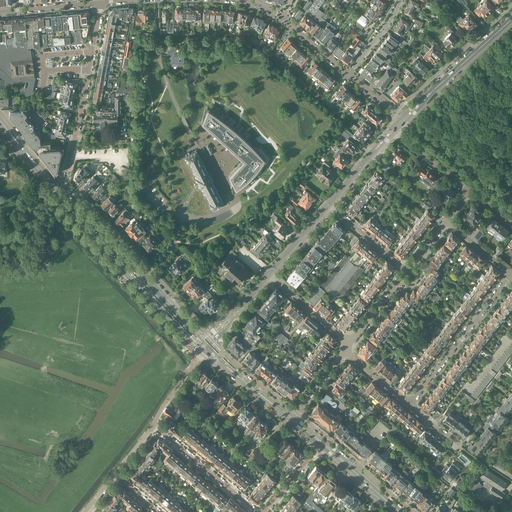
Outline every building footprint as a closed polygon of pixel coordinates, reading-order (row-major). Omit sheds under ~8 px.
[(304,13),(313,1),(312,1),(310,0),(307,0),(307,1),(308,2),(302,10),(300,9),(298,8),(297,10),(298,11),(294,16),(299,20),(304,13)] [(318,8),(324,0),(313,0),(312,1),(313,1),(304,13),(305,14),(299,21),(301,23),(302,23),(302,24),(304,26),(304,25),(305,26),(318,8)] [(371,0),(371,1),(371,2),(374,3),(383,8),(384,8),(385,6),(386,3),(379,0),(371,0)] [(413,0),(410,0),(408,6),(415,10),(416,9),(418,11),(419,10),(420,9),(420,8),(417,6),(419,3),(418,3),(415,1),(413,0)] [(482,0),(480,2),(481,4),(488,12),(489,11),(490,12),(491,10),(491,9),(494,7),(487,0),(482,0)] [(371,6),(370,8),(372,9),(380,13),(381,11),(382,11),(383,10),(383,9),(383,8),(374,3),(372,6),(371,6)] [(488,12),(481,4),(474,10),(479,16),(481,14),(483,16),(486,14),(487,14),(488,13),(488,12)] [(408,6),(404,12),(412,16),(411,17),(409,17),(409,19),(422,27),(423,23),(413,18),(415,14),(414,13),(415,10),(408,6)] [(127,7),(117,8),(118,16),(121,16),(121,19),(127,21),(127,18),(127,15),(129,7),(127,7)] [(369,7),(364,14),(373,20),(375,17),(377,18),(379,16),(380,16),(380,14),(380,13),(372,9),(370,8),(369,7)] [(108,16),(108,17),(116,19),(121,19),(121,16),(118,16),(117,8),(114,8),(111,12),(108,16)] [(324,13),(318,8),(305,26),(305,27),(309,31),(323,14),(324,13)] [(167,29),(161,29),(161,34),(173,34),(173,29),(174,29),(173,22),(173,17),(169,17),(169,12),(170,12),(170,9),(169,9),(169,11),(163,11),(163,22),(167,22),(168,24),(167,24),(167,29)] [(145,20),(145,11),(141,11),(141,13),(138,13),(138,15),(136,15),(136,24),(141,24),(141,20),(145,20)] [(88,12),(79,13),(82,43),(86,43),(89,26),(89,23),(90,23),(89,17),(90,17),(89,13),(88,12)] [(236,14),(234,20),(236,21),(235,22),(239,23),(239,25),(241,25),(244,13),(238,12),(238,14),(236,14)] [(71,13),(67,14),(69,33),(70,44),(76,44),(75,37),(75,29),(73,13),(71,13)] [(76,13),(73,13),(75,29),(75,37),(76,44),(82,43),(79,13),(76,13)] [(244,13),(241,25),(243,26),(244,25),(247,26),(248,24),(249,25),(252,17),(250,17),(250,15),(244,13)] [(460,16),(456,19),(459,23),(459,22),(467,31),(473,26),(474,26),(476,24),(476,23),(473,19),(474,18),(470,13),(468,14),(463,19),(460,16)] [(64,14),(62,14),(64,34),(65,44),(69,44),(70,44),(69,33),(67,14),(64,14)] [(317,21),(309,31),(310,31),(314,34),(325,20),(327,17),(328,16),(327,14),(325,16),(323,14),(317,21)] [(42,15),(37,16),(37,17),(38,32),(39,32),(40,47),(48,46),(47,33),(42,34),(42,31),(45,31),(45,27),(44,16),(42,16),(42,15)] [(50,15),(45,16),(46,27),(46,30),(47,33),(48,46),(53,46),(53,37),(50,15)] [(53,15),(50,15),(53,37),(57,37),(57,41),(58,41),(59,41),(58,37),(58,34),(56,15),(53,15)] [(361,15),(356,21),(357,22),(363,27),(368,21),(370,23),(372,21),(369,19),(369,20),(361,15)] [(25,18),(28,48),(30,48),(34,48),(32,30),(31,17),(31,16),(29,16),(29,17),(27,18),(27,16),(25,16),(25,18)] [(256,29),(260,19),(254,16),(250,27),(256,29)] [(19,18),(18,18),(19,29),(19,32),(21,48),(25,49),(28,48),(25,18),(22,18),(22,17),(19,18)] [(37,17),(31,17),(32,30),(34,48),(40,47),(39,32),(38,32),(37,17)] [(11,19),(12,30),(11,32),(13,47),(21,48),(19,32),(19,29),(18,18),(17,18),(13,18),(12,18),(11,19)] [(397,24),(405,29),(408,31),(413,23),(407,19),(406,21),(401,18),(397,24)] [(4,20),(3,20),(5,46),(13,47),(11,32),(12,30),(11,19),(6,20),(5,19),(4,19),(4,20)] [(266,21),(260,19),(256,29),(259,31),(258,33),(260,34),(261,32),(266,21)] [(325,20),(314,34),(318,37),(323,30),(325,28),(329,23),(325,20)] [(318,37),(317,37),(318,39),(319,40),(320,40),(321,41),(331,30),(333,27),(332,26),(333,26),(331,24),(330,24),(329,23),(325,28),(323,30),(318,37)] [(268,38),(274,27),(269,24),(264,33),(262,35),(263,36),(264,37),(265,37),(265,36),(268,38),(268,37),(268,38)] [(405,29),(397,24),(393,30),(401,35),(400,35),(403,37),(405,33),(403,32),(405,29)] [(280,30),(274,27),(268,38),(273,41),(274,39),(280,30)] [(331,36),(325,44),(325,45),(327,46),(328,46),(329,47),(331,44),(332,44),(334,42),(333,42),(335,39),(340,34),(340,33),(342,31),(340,29),(336,35),(334,33),(331,36)] [(454,42),(457,40),(455,37),(456,35),(450,29),(448,32),(449,33),(444,38),(445,39),(443,40),(449,46),(450,45),(451,45),(452,45),(453,45),(454,44),(454,43),(455,42),(454,42)] [(331,30),(321,41),(323,42),(323,43),(324,44),(325,44),(331,36),(329,35),(330,34),(332,31),(331,30)] [(331,44),(329,47),(330,48),(330,49),(332,50),(333,50),(339,43),(337,41),(338,40),(337,40),(340,37),(342,35),(340,34),(335,39),(333,42),(334,42),(332,44),(331,44)] [(389,34),(386,38),(394,44),(394,45),(395,45),(397,43),(402,47),(404,44),(399,40),(398,41),(389,34)] [(346,50),(340,57),(341,59),(343,61),(344,60),(346,62),(349,62),(364,43),(361,40),(356,36),(356,37),(346,50)] [(400,37),(399,40),(404,44),(406,45),(407,43),(411,46),(414,42),(415,43),(417,40),(415,39),(416,39),(411,36),(407,42),(400,37)] [(104,37),(104,42),(117,44),(122,45),(125,46),(125,43),(122,42),(117,41),(115,41),(115,42),(112,41),(112,39),(104,37)] [(282,51),(284,52),(292,43),(291,42),(291,41),(288,38),(281,47),(284,49),(282,51)] [(386,38),(383,43),(386,44),(389,46),(388,47),(390,49),(391,48),(393,51),(395,49),(392,47),(394,45),(394,44),(386,38)] [(124,55),(123,62),(122,70),(127,71),(128,67),(130,57),(131,57),(134,45),(131,44),(131,42),(127,41),(124,55)] [(284,52),(289,56),(297,47),(292,43),(284,52)] [(383,43),(380,46),(389,53),(391,55),(394,51),(393,51),(391,48),(390,49),(388,47),(389,46),(386,44),(383,43)] [(424,43),(423,44),(438,59),(439,58),(440,58),(441,57),(441,56),(442,55),(438,50),(439,49),(434,44),(430,48),(428,47),(424,43)] [(346,50),(339,44),(333,52),(340,58),(340,57),(346,50)] [(425,46),(422,49),(426,53),(425,54),(428,57),(426,59),(428,60),(429,59),(434,63),(436,63),(437,61),(437,60),(438,59),(423,44),(423,45),(425,46)] [(0,68),(10,80),(13,84),(16,87),(16,88),(16,95),(16,96),(27,96),(30,95),(32,96),(33,89),(34,90),(35,82),(35,77),(34,77),(30,48),(28,48),(25,49),(21,48),(13,47),(5,46),(0,45),(0,68)] [(184,55),(176,54),(176,47),(168,46),(167,50),(167,58),(171,58),(170,63),(184,64),(184,55)] [(380,46),(376,52),(385,59),(385,58),(389,53),(380,46)] [(289,56),(294,61),(302,52),(297,47),(289,56)] [(302,52),(294,61),(302,68),(310,58),(305,54),(302,52)] [(376,52),(372,57),(380,63),(381,64),(383,61),(384,62),(385,62),(388,64),(389,63),(387,61),(384,59),(385,59),(376,52)] [(372,57),(368,62),(376,68),(380,63),(372,57)] [(427,68),(420,61),(417,58),(415,61),(417,63),(415,66),(423,73),(427,68)] [(311,75),(319,66),(314,62),(309,68),(307,66),(303,71),(305,73),(307,70),(310,72),(309,74),(311,75)] [(368,62),(364,67),(373,73),(376,68),(368,62)] [(388,64),(385,68),(393,74),(398,69),(395,67),(394,68),(388,64)] [(311,75),(316,79),(324,70),(319,66),(311,75)] [(364,67),(360,73),(370,80),(372,82),(377,76),(373,73),(364,67)] [(0,68),(0,85),(3,85),(10,80),(0,68)] [(383,75),(375,85),(382,89),(393,74),(385,68),(383,70),(382,72),(381,73),(383,75)] [(411,72),(408,70),(407,69),(404,72),(408,75),(403,80),(407,84),(409,82),(411,85),(415,81),(416,81),(417,79),(417,78),(414,75),(415,74),(414,73),(413,74),(411,72)] [(316,79),(321,84),(329,74),(324,70),(316,79)] [(332,77),(329,74),(321,84),(329,90),(337,81),(332,76),(332,77)] [(10,80),(3,85),(13,85),(16,88),(16,87),(13,84),(10,80)] [(96,107),(96,114),(120,114),(121,114),(122,102),(124,102),(124,106),(134,106),(134,102),(135,102),(135,100),(134,97),(134,85),(135,85),(135,82),(134,80),(129,80),(129,81),(129,82),(124,82),(121,81),(121,84),(121,87),(119,87),(119,90),(119,92),(115,92),(115,108),(111,107),(111,108),(96,107)] [(340,99),(347,90),(348,89),(343,85),(335,95),(340,99)] [(399,86),(399,85),(390,94),(397,101),(401,97),(403,98),(407,94),(399,86)] [(68,88),(61,87),(61,89),(65,90),(64,93),(74,95),(75,90),(73,89),(73,88),(70,88),(70,89),(68,88)] [(340,99),(344,103),(352,93),(347,90),(340,99)] [(344,103),(349,107),(357,98),(352,93),(344,103)] [(10,96),(7,97),(1,97),(0,96),(0,104),(1,104),(1,106),(10,105),(10,106),(11,106),(11,104),(15,104),(15,103),(16,103),(17,103),(17,98),(10,99),(10,96)] [(357,98),(349,107),(354,111),(362,101),(357,97),(357,98)] [(72,107),(73,101),(70,101),(70,100),(68,100),(67,101),(65,100),(59,98),(59,100),(63,101),(62,105),(72,107)] [(363,109),(361,111),(367,116),(369,117),(374,111),(371,108),(371,109),(367,106),(364,110),(363,109)] [(224,121),(217,115),(207,108),(202,123),(243,160),(229,176),(234,190),(240,186),(246,182),(250,178),(255,172),(259,167),(263,162),(264,159),(259,153),(254,148),(248,142),(244,138),(234,129),(229,125),(224,121)] [(433,108),(431,110),(428,114),(433,118),(438,111),(433,108)] [(9,112),(9,115),(9,116),(11,119),(12,121),(13,120),(19,127),(20,126),(24,131),(22,132),(25,136),(23,137),(30,145),(32,144),(33,145),(34,146),(40,143),(41,142),(40,140),(39,131),(37,133),(32,128),(34,127),(32,124),(31,125),(31,124),(31,123),(31,122),(30,121),(29,121),(29,122),(28,120),(25,117),(28,114),(29,114),(29,109),(20,109),(17,109),(15,109),(10,109),(9,109),(9,112)] [(56,114),(56,116),(62,117),(61,118),(64,118),(64,117),(66,118),(69,119),(70,113),(58,110),(57,114),(56,114)] [(368,119),(366,120),(369,122),(369,123),(370,124),(373,121),(376,123),(378,121),(379,122),(382,118),(377,114),(374,111),(369,117),(368,119)] [(91,118),(90,124),(92,124),(92,123),(100,122),(101,127),(105,127),(105,121),(108,121),(108,124),(120,123),(120,114),(96,114),(94,114),(94,116),(93,116),(93,118),(91,118)] [(56,116),(55,118),(59,119),(58,123),(68,125),(69,119),(66,118),(64,117),(64,118),(61,118),(62,117),(56,116)] [(361,125),(359,128),(367,135),(368,135),(369,133),(369,132),(371,130),(369,128),(370,126),(368,124),(369,123),(369,122),(366,120),(365,119),(360,124),(361,125)] [(56,128),(55,132),(56,133),(56,135),(58,135),(58,136),(62,137),(62,136),(65,137),(67,131),(64,130),(62,129),(61,130),(59,130),(59,129),(56,128)] [(353,135),(355,137),(359,140),(360,138),(363,141),(365,138),(367,136),(367,135),(359,128),(353,135)] [(350,135),(349,135),(348,134),(344,131),(344,130),(341,134),(347,139),(350,135)] [(40,143),(34,146),(35,148),(34,149),(39,155),(45,163),(46,162),(51,169),(53,171),(58,170),(59,167),(61,159),(62,160),(64,151),(62,151),(63,148),(65,140),(55,138),(52,138),(51,141),(47,142),(40,143)] [(340,146),(339,148),(341,150),(342,151),(344,149),(349,153),(351,151),(353,153),(355,150),(356,150),(358,148),(357,147),(358,147),(348,139),(342,147),(340,146)] [(205,158),(214,153),(210,143),(200,148),(205,158)] [(389,156),(384,162),(388,165),(391,161),(390,161),(392,159),(391,158),(393,155),(398,159),(396,162),(399,164),(406,156),(399,151),(400,149),(398,147),(396,149),(395,149),(389,156)] [(208,172),(203,163),(196,150),(186,155),(186,156),(185,156),(188,162),(189,162),(193,169),(197,178),(196,178),(201,187),(202,187),(210,202),(209,203),(212,209),(213,208),(213,209),(214,209),(215,211),(219,208),(218,207),(224,204),(212,181),(213,181),(210,175),(209,172),(208,172)] [(336,158),(333,162),(337,165),(338,164),(341,167),(342,166),(343,166),(344,165),(344,163),(347,160),(346,159),(349,156),(342,151),(341,150),(338,153),(337,152),(334,156),(336,158)] [(383,162),(380,167),(386,172),(390,167),(388,165),(384,162),(383,162)] [(324,164),(315,174),(327,184),(329,182),(334,175),(334,176),(337,173),(332,170),(328,168),(324,164)] [(420,166),(416,172),(419,175),(422,171),(425,174),(421,180),(429,185),(431,182),(436,176),(428,171),(427,172),(423,169),(424,169),(420,166)] [(77,175),(75,177),(76,177),(76,178),(77,180),(79,180),(79,181),(81,179),(82,180),(87,176),(86,174),(88,172),(84,167),(83,169),(82,168),(81,168),(80,168),(78,170),(78,171),(78,172),(79,173),(78,174),(77,174),(76,175),(77,175)] [(375,172),(372,176),(381,183),(383,181),(383,182),(386,179),(384,177),(380,174),(378,173),(376,171),(375,172)] [(87,182),(84,185),(85,186),(85,188),(87,189),(88,189),(89,190),(91,188),(92,188),(96,184),(97,185),(100,183),(98,181),(99,180),(101,178),(96,174),(94,176),(93,176),(90,179),(87,182)] [(372,176),(368,180),(376,187),(378,188),(382,184),(381,183),(372,176)] [(307,185),(301,181),(300,180),(298,183),(299,183),(299,184),(300,185),(299,185),(303,189),(307,185)] [(368,180),(364,185),(373,192),(375,190),(376,191),(378,188),(376,187),(368,180)] [(93,195),(93,196),(96,198),(97,198),(98,197),(99,198),(101,197),(106,192),(105,191),(106,189),(108,187),(104,183),(102,185),(100,187),(99,187),(96,190),(97,191),(93,194),(93,195)] [(442,199),(444,196),(448,199),(454,191),(446,184),(439,192),(440,193),(438,196),(442,199)] [(364,185),(360,189),(369,196),(370,198),(372,195),(372,194),(373,192),(364,185)] [(304,194),(302,196),(310,203),(312,201),(313,201),(314,199),(314,198),(315,198),(305,190),(305,189),(303,192),(304,194)] [(360,189),(356,194),(366,202),(367,200),(368,200),(370,198),(369,196),(360,189)] [(356,194),(353,199),(361,206),(362,207),(365,204),(364,204),(366,202),(356,194)] [(102,203),(103,205),(103,206),(104,208),(106,208),(115,200),(110,195),(102,203)] [(293,196),(290,199),(297,205),(299,203),(306,208),(307,208),(309,206),(309,205),(310,203),(302,196),(301,198),(299,197),(299,198),(297,200),(295,198),(293,196)] [(353,199),(349,203),(358,211),(360,213),(361,211),(360,210),(362,207),(361,206),(353,199)] [(426,202),(425,204),(429,207),(427,209),(431,213),(434,209),(426,202)] [(108,210),(110,212),(110,214),(111,215),(113,215),(121,207),(118,204),(117,205),(115,203),(112,207),(111,206),(109,209),(108,210)] [(287,211),(285,214),(286,214),(286,215),(291,220),(290,221),(292,223),(293,222),(294,222),(297,219),(296,218),(298,216),(296,215),(291,210),(293,207),(289,203),(286,206),(288,208),(286,210),(287,211)] [(346,207),(345,208),(349,212),(348,212),(352,215),(353,215),(354,216),(357,213),(356,213),(358,211),(349,203),(346,207)] [(422,206),(422,207),(426,211),(423,214),(432,221),(432,220),(433,219),(433,218),(433,217),(435,215),(431,213),(427,209),(429,207),(425,204),(422,206)] [(470,210),(465,216),(473,222),(466,231),(466,232),(469,234),(470,234),(475,226),(478,223),(476,221),(479,216),(478,215),(481,212),(480,212),(481,211),(478,208),(477,209),(473,206),(473,207),(472,206),(469,210),(470,210)] [(130,212),(129,212),(126,209),(124,211),(116,219),(116,220),(118,222),(119,222),(122,225),(132,215),(130,212)] [(423,214),(419,219),(427,225),(428,223),(429,223),(430,222),(431,222),(431,221),(432,221),(423,214)] [(370,219),(364,226),(366,227),(365,228),(368,230),(369,230),(376,220),(377,220),(373,217),(372,215),(369,218),(370,219)] [(417,217),(414,222),(416,223),(423,229),(424,228),(425,229),(428,225),(427,225),(419,219),(417,217)] [(130,234),(141,224),(138,221),(136,218),(125,228),(128,230),(128,232),(130,234)] [(281,237),(286,231),(284,229),(286,227),(284,226),(285,225),(277,218),(275,221),(280,226),(275,232),(276,233),(276,235),(278,236),(279,236),(281,237)] [(494,233),(501,225),(494,219),(487,228),(494,233)] [(376,220),(369,230),(370,231),(371,232),(371,233),(372,233),(372,234),(373,234),(379,226),(380,226),(381,225),(376,220)] [(333,224),(331,227),(340,235),(341,234),(343,235),(346,231),(341,227),(341,226),(340,225),(339,225),(335,223),(334,224),(333,224)] [(416,223),(412,228),(420,234),(421,235),(423,231),(422,231),(423,229),(416,223)] [(150,229),(153,227),(151,224),(148,226),(145,229),(141,224),(130,234),(132,236),(133,236),(135,238),(135,239),(138,239),(139,238),(144,233),(145,233),(149,229),(150,230),(150,229)] [(408,228),(406,231),(409,233),(417,240),(417,239),(418,238),(418,237),(418,236),(420,234),(412,228),(409,225),(408,224),(406,226),(408,226),(407,227),(408,228)] [(508,231),(501,225),(494,233),(501,239),(508,231)] [(379,226),(373,234),(373,235),(374,235),(375,235),(375,236),(376,236),(378,237),(384,230),(380,226),(379,226)] [(475,226),(470,234),(474,237),(479,230),(475,226)] [(330,227),(326,232),(336,240),(340,235),(331,227),(330,227)] [(384,230),(378,237),(379,239),(381,241),(381,240),(382,241),(390,232),(386,228),(384,230)] [(153,232),(150,229),(147,232),(150,234),(141,243),(142,244),(142,245),(143,246),(144,246),(145,248),(145,249),(147,250),(148,251),(149,251),(158,242),(153,238),(156,235),(153,232)] [(265,234),(261,239),(269,245),(273,240),(268,236),(269,234),(272,236),(273,236),(265,229),(263,231),(263,233),(265,234)] [(479,230),(474,237),(478,240),(484,233),(479,230)] [(326,232),(323,236),(332,245),(336,240),(326,232)] [(390,232),(382,241),(384,243),(387,246),(389,244),(390,242),(393,243),(394,242),(392,240),(394,238),(393,238),(395,236),(390,232)] [(409,233),(405,238),(412,244),(414,242),(414,241),(415,241),(416,241),(416,240),(417,240),(409,233)] [(447,237),(456,244),(459,239),(452,233),(450,235),(449,235),(449,236),(447,237)] [(323,236),(319,241),(328,249),(332,245),(323,236)] [(355,236),(349,243),(351,245),(355,241),(358,238),(355,236)] [(403,236),(399,241),(401,242),(409,249),(412,246),(411,245),(412,244),(405,238),(403,236)] [(456,244),(447,237),(446,238),(446,239),(445,241),(444,243),(452,249),(456,244)] [(257,244),(264,250),(269,245),(261,239),(257,244)] [(359,239),(352,246),(357,250),(364,243),(361,240),(360,240),(359,239)] [(317,242),(314,245),(324,254),(325,254),(326,252),(325,251),(327,249),(328,250),(328,249),(319,241),(318,240),(317,242)] [(401,242),(397,247),(405,253),(406,252),(407,252),(409,249),(401,242)] [(364,243),(357,250),(366,258),(373,250),(364,243)] [(260,255),(264,250),(257,244),(252,249),(252,248),(249,250),(255,255),(257,253),(260,255)] [(442,245),(439,248),(440,249),(447,255),(451,250),(443,244),(443,245),(442,245)] [(314,245),(310,249),(319,258),(321,259),(323,256),(323,255),(324,254),(314,245)] [(458,255),(463,259),(464,257),(471,249),(470,248),(469,248),(469,247),(468,247),(467,247),(465,245),(462,249),(459,253),(458,255)] [(495,255),(500,248),(498,246),(492,253),(495,255)] [(394,251),(393,252),(401,258),(404,254),(404,255),(405,253),(397,247),(394,251)] [(500,248),(495,255),(498,257),(503,250),(500,248)] [(236,259),(234,258),(237,255),(231,249),(226,255),(226,256),(219,264),(224,268),(223,270),(225,272),(224,273),(232,280),(233,278),(239,283),(243,279),(244,280),(246,277),(245,276),(249,272),(243,267),(244,265),(236,259)] [(310,249),(306,254),(315,262),(319,258),(310,249)] [(438,250),(435,253),(436,254),(443,259),(446,261),(449,257),(447,255),(440,249),(439,250),(438,250)] [(464,257),(463,259),(468,262),(469,261),(475,253),(473,252),(473,251),(472,250),(472,249),(471,249),(464,257)] [(334,267),(319,284),(327,290),(335,296),(334,298),(338,301),(340,299),(341,298),(343,295),(364,270),(360,266),(366,258),(357,250),(350,258),(348,256),(347,257),(346,258),(344,256),(334,267)] [(373,250),(366,258),(371,262),(372,261),(374,259),(377,255),(376,253),(373,250)] [(468,262),(466,264),(471,267),(472,266),(480,256),(479,255),(478,255),(477,255),(475,253),(469,261),(468,262)] [(304,257),(302,259),(303,259),(314,269),(318,264),(315,262),(306,254),(303,257),(304,257)] [(431,257),(431,258),(439,264),(443,259),(436,254),(435,255),(434,255),(433,255),(433,256),(432,256),(431,257)] [(480,256),(472,266),(475,269),(477,267),(478,268),(481,265),(483,262),(484,261),(482,259),(482,258),(481,257),(481,256),(480,256)] [(175,276),(175,277),(185,268),(181,264),(181,263),(183,260),(181,257),(177,260),(168,268),(169,269),(169,270),(170,271),(171,272),(172,273),(172,274),(174,276),(175,276)] [(430,261),(428,263),(431,265),(438,270),(441,266),(439,264),(431,258),(430,259),(430,260),(430,261)] [(303,259),(299,264),(308,271),(310,268),(312,270),(314,269),(303,259)] [(386,261),(383,266),(390,272),(391,271),(392,271),(393,269),(393,268),(394,268),(386,261)] [(299,264),(295,268),(304,276),(308,271),(299,264)] [(429,269),(428,271),(430,272),(436,276),(438,278),(440,276),(439,276),(441,273),(439,272),(438,270),(431,265),(429,268),(429,269)] [(383,266),(379,271),(387,277),(389,274),(390,272),(383,266)] [(492,266),(488,271),(497,277),(497,276),(498,276),(498,275),(498,274),(498,273),(499,272),(492,266)] [(295,268),(291,273),(300,281),(300,280),(304,276),(295,268)] [(377,270),(373,274),(375,276),(383,282),(384,280),(384,281),(387,277),(379,271),(377,270)] [(488,271),(484,275),(492,281),(493,279),(494,279),(495,279),(495,278),(496,278),(497,277),(488,271)] [(428,275),(426,277),(434,283),(438,278),(436,276),(430,272),(427,275),(428,275)] [(289,277),(287,279),(290,281),(290,282),(292,283),(295,286),(299,282),(304,286),(305,284),(300,280),(300,281),(291,273),(288,276),(289,276),(288,277),(289,277)] [(482,274),(479,278),(481,280),(488,286),(489,287),(491,283),(492,281),(484,275),(482,274)] [(193,276),(183,285),(188,290),(197,281),(193,276)] [(375,276),(371,281),(380,287),(381,286),(381,285),(381,284),(381,283),(383,282),(375,276)] [(423,281),(422,282),(430,288),(432,289),(433,287),(435,288),(437,286),(436,285),(434,283),(426,277),(425,279),(424,280),(423,281)] [(364,280),(363,282),(364,282),(375,291),(376,290),(377,289),(378,289),(379,288),(380,287),(371,281),(369,283),(367,282),(366,282),(365,281),(364,280)] [(481,280),(477,285),(484,291),(485,291),(488,288),(487,288),(488,286),(481,280)] [(188,290),(187,292),(189,294),(191,294),(194,297),(197,294),(198,295),(203,290),(204,290),(207,287),(206,286),(203,289),(197,282),(198,281),(197,281),(188,290)] [(364,282),(363,284),(367,287),(364,290),(372,296),(372,297),(375,293),(374,293),(375,291),(364,282)] [(421,285),(419,287),(429,294),(430,292),(428,291),(430,288),(422,282),(421,283),(421,284),(421,285)] [(314,291),(306,299),(314,306),(321,298),(327,290),(319,284),(317,287),(314,291)] [(477,285),(473,290),(482,296),(482,295),(483,295),(483,294),(483,293),(483,292),(484,291),(477,285)] [(418,287),(415,291),(421,296),(423,298),(425,295),(427,296),(429,294),(419,287),(418,288),(418,287)] [(271,294),(280,302),(283,299),(285,297),(282,294),(278,291),(276,289),(274,291),(273,291),(271,293),(271,294)] [(411,290),(409,293),(417,300),(421,296),(415,291),(413,289),(412,291),(411,290)] [(208,307),(211,311),(219,304),(207,290),(205,293),(207,296),(206,296),(208,298),(200,304),(204,310),(208,307)] [(362,292),(360,295),(368,301),(369,299),(370,300),(371,298),(370,298),(372,296),(364,290),(362,292)] [(473,290),(470,294),(477,300),(478,298),(479,298),(480,298),(480,297),(481,297),(482,296),(473,290)] [(403,295),(402,296),(410,302),(413,304),(415,302),(417,300),(409,293),(406,291),(405,294),(404,294),(403,295)] [(467,292),(463,297),(466,299),(473,305),(474,303),(475,304),(478,301),(477,300),(470,294),(467,292)] [(269,297),(267,299),(277,308),(279,306),(278,305),(280,302),(271,294),(270,294),(269,296),(269,297)] [(358,295),(354,300),(363,307),(364,307),(366,305),(365,304),(367,302),(359,296),(358,295)] [(401,299),(399,301),(407,307),(410,302),(402,296),(401,297),(401,298),(401,299)] [(321,298),(314,306),(319,309),(326,301),(321,298)] [(326,301),(319,309),(322,312),(327,317),(331,312),(334,309),(334,308),(335,308),(335,307),(337,305),(339,302),(338,301),(334,298),(329,304),(326,301)] [(263,304),(262,305),(272,313),(274,310),(275,310),(277,308),(267,299),(265,301),(264,301),(263,303),(263,304)] [(456,300),(454,299),(456,306),(460,304),(461,305),(458,309),(467,315),(468,314),(468,313),(468,312),(469,311),(470,310),(462,304),(457,300),(456,300)] [(466,299),(462,304),(470,310),(471,308),(472,309),(474,305),(473,305),(466,299)] [(352,302),(350,305),(359,312),(360,312),(362,310),(362,309),(363,307),(354,300),(352,302)] [(396,304),(395,306),(403,312),(407,316),(409,314),(406,312),(407,312),(404,310),(407,307),(399,301),(398,300),(396,304)] [(503,303),(502,303),(510,309),(511,306),(511,303),(506,300),(505,301),(504,301),(504,302),(503,302),(503,303)] [(291,303),(285,310),(289,314),(295,307),(293,305),(293,304),(292,303),(291,303)] [(500,307),(500,308),(507,313),(510,309),(502,303),(502,304),(501,304),(501,305),(501,306),(500,307)] [(260,307),(258,310),(264,315),(263,316),(266,319),(267,318),(269,315),(269,316),(272,313),(262,305),(261,305),(260,306),(260,307)] [(350,305),(346,309),(355,316),(357,316),(358,315),(358,313),(359,312),(350,305)] [(393,309),(391,311),(399,317),(403,312),(395,306),(395,305),(392,308),(393,309)] [(295,307),(289,314),(294,318),(300,310),(298,309),(298,308),(296,307),(295,307)] [(499,307),(496,312),(503,317),(507,313),(500,308),(499,307)] [(346,309),(343,314),(352,321),(353,319),(354,319),(356,318),(355,316),(346,309)] [(458,309),(455,313),(462,319),(463,318),(464,317),(465,317),(466,316),(467,316),(467,315),(458,309)] [(294,318),(293,318),(296,321),(295,321),(295,322),(293,325),(295,326),(304,314),(302,313),(302,312),(301,310),(300,311),(300,310),(294,318)] [(388,314),(387,315),(395,321),(399,317),(391,311),(390,312),(389,313),(388,313),(388,314)] [(495,311),(492,316),(492,317),(500,322),(503,317),(496,312),(495,311)] [(253,317),(250,320),(259,328),(264,321),(261,319),(257,315),(255,313),(253,316),(253,317)] [(455,313),(451,318),(458,324),(459,325),(462,321),(461,321),(462,319),(455,313)] [(343,314),(339,319),(348,326),(349,324),(351,324),(352,323),(352,321),(343,314)] [(386,318),(384,320),(392,326),(396,330),(398,328),(393,324),(395,321),(387,315),(386,317),(386,318)] [(300,324),(297,328),(299,330),(301,331),(302,330),(311,319),(309,318),(309,317),(308,316),(307,316),(300,324)] [(488,320),(488,321),(496,326),(498,328),(502,323),(500,322),(492,317),(491,318),(490,318),(490,319),(489,319),(489,320),(488,320)] [(451,318),(447,323),(455,329),(456,329),(458,326),(457,325),(458,324),(451,318)] [(303,333),(301,337),(302,338),(304,336),(306,333),(315,323),(314,322),(314,321),(312,320),(311,319),(302,330),(305,332),(303,333)] [(339,319),(335,323),(344,331),(345,329),(347,329),(348,327),(348,326),(339,319)] [(247,323),(245,326),(247,328),(251,331),(254,334),(259,328),(250,320),(248,323),(247,323)] [(382,321),(380,324),(380,325),(388,331),(392,326),(384,320),(383,321),(382,321)] [(272,325),(272,326),(277,330),(280,325),(276,321),(274,323),(272,325)] [(486,324),(485,325),(493,331),(496,326),(488,321),(488,322),(487,322),(487,323),(486,324)] [(315,323),(306,333),(308,335),(310,332),(312,334),(319,326),(318,326),(318,325),(317,324),(316,324),(315,323)] [(447,323),(443,327),(452,334),(453,333),(453,332),(454,331),(454,330),(455,329),(447,323)] [(379,326),(376,329),(377,329),(384,335),(387,337),(390,333),(388,331),(380,325),(379,326)] [(485,326),(482,329),(490,335),(493,331),(485,325),(484,325),(485,326)] [(436,326),(434,328),(437,330),(447,338),(449,336),(450,336),(451,335),(452,335),(452,334),(443,327),(441,330),(436,326)] [(372,333),(380,340),(383,343),(387,338),(387,337),(384,335),(377,329),(376,331),(375,331),(373,332),(372,333)] [(481,330),(478,333),(486,339),(490,335),(482,329),(481,330)] [(437,330),(435,331),(438,334),(437,336),(445,342),(447,340),(446,339),(447,338),(437,330)] [(257,340),(253,336),(247,331),(244,334),(246,335),(241,340),(240,339),(240,338),(237,335),(235,337),(227,346),(238,355),(252,339),(253,340),(250,343),(253,346),(256,342),(257,340)] [(326,333),(322,338),(331,345),(333,345),(334,343),(334,342),(335,340),(333,338),(330,335),(330,336),(326,333)] [(363,346),(363,347),(371,353),(372,355),(379,347),(377,345),(380,340),(372,333),(371,334),(371,335),(371,336),(371,337),(369,339),(375,343),(373,345),(368,341),(365,344),(364,344),(363,345),(363,346)] [(477,335),(475,338),(483,344),(486,339),(478,333),(477,335)] [(279,339),(277,342),(279,344),(285,336),(282,334),(278,339),(279,339)] [(318,335),(317,337),(321,340),(318,343),(320,344),(327,350),(328,350),(329,350),(330,348),(330,347),(331,345),(322,338),(318,335)] [(432,335),(431,337),(434,339),(442,345),(442,344),(444,344),(445,342),(437,336),(435,338),(432,335)] [(285,336),(279,344),(280,345),(283,342),(285,343),(288,339),(288,338),(285,336)] [(474,339),(471,342),(479,348),(483,344),(475,338),(474,339)] [(434,339),(430,344),(438,350),(439,349),(440,349),(442,346),(442,345),(434,339)] [(286,351),(289,348),(291,345),(288,342),(283,348),(286,351)] [(470,344),(468,347),(476,352),(479,348),(471,342),(470,344)] [(317,344),(315,348),(324,355),(325,355),(327,353),(326,351),(327,350),(320,344),(318,343),(317,344)] [(430,344),(427,349),(435,356),(436,355),(436,354),(436,353),(437,352),(438,350),(430,344)] [(360,350),(358,353),(365,360),(371,353),(363,347),(362,347),(361,348),(360,349),(360,350)] [(466,348),(465,351),(473,357),(476,352),(468,347),(467,349),(466,348)] [(315,348),(311,352),(320,359),(322,359),(323,357),(323,356),(324,355),(315,348)] [(427,349),(423,354),(430,360),(432,358),(433,358),(434,357),(435,356),(427,349)] [(463,354),(462,355),(469,361),(473,357),(465,351),(463,353),(463,354)] [(249,352),(243,359),(245,361),(245,362),(248,365),(255,357),(256,355),(253,352),(251,354),(249,352)] [(309,355),(307,357),(316,364),(318,362),(319,362),(321,361),(320,359),(311,352),(309,355)] [(423,354),(419,359),(427,364),(428,365),(430,362),(429,361),(430,360),(423,354)] [(255,357),(248,365),(251,367),(252,367),(254,368),(260,361),(258,359),(259,358),(256,355),(255,357)] [(261,362),(255,369),(257,371),(257,372),(259,373),(260,373),(266,366),(268,364),(269,362),(266,359),(268,357),(266,355),(263,360),(261,362)] [(459,358),(458,359),(466,365),(469,361),(462,355),(459,358)] [(307,357),(304,362),(313,369),(314,367),(315,367),(317,365),(316,364),(307,357)] [(417,357),(413,361),(415,363),(423,369),(424,370),(427,366),(426,366),(427,364),(419,359),(417,357)] [(378,363),(375,367),(377,369),(377,370),(378,371),(379,371),(385,364),(387,361),(383,358),(382,359),(380,361),(378,363)] [(500,358),(496,363),(501,366),(505,361),(500,358)] [(455,363),(455,364),(462,370),(466,365),(458,359),(455,363)] [(385,364),(379,371),(381,373),(381,374),(382,375),(383,375),(384,375),(390,368),(393,364),(392,363),(391,362),(390,362),(389,362),(388,361),(387,361),(385,364)] [(304,362),(300,367),(302,368),(309,374),(311,372),(312,372),(313,370),(313,369),(304,362)] [(348,366),(347,367),(355,374),(359,369),(350,362),(350,363),(349,363),(348,365),(348,366)] [(415,363),(412,368),(420,375),(421,374),(421,373),(422,372),(422,371),(422,370),(423,369),(415,363)] [(266,366),(260,373),(263,375),(263,376),(264,377),(265,377),(273,368),(268,364),(266,366)] [(390,368),(384,375),(384,376),(385,377),(386,377),(388,379),(394,372),(397,369),(395,367),(396,367),(395,366),(394,364),(393,364),(390,368)] [(452,367),(451,368),(459,374),(461,376),(461,375),(462,375),(462,373),(462,372),(461,372),(462,370),(455,364),(452,367)] [(355,374),(347,367),(346,368),(345,368),(344,370),(344,371),(343,372),(352,379),(355,374)] [(273,368),(265,377),(266,377),(266,379),(267,380),(268,379),(270,381),(278,372),(276,370),(273,368)] [(412,368),(408,373),(416,379),(417,377),(418,377),(418,376),(419,376),(420,375),(412,368)] [(448,372),(456,378),(459,374),(451,368),(450,370),(449,371),(448,371),(448,372)] [(278,372),(270,381),(272,383),(275,386),(283,375),(285,373),(285,372),(280,369),(278,372)] [(394,372),(388,379),(389,380),(390,381),(391,381),(393,382),(393,381),(401,372),(397,369),(394,372)] [(298,378),(296,381),(297,382),(303,375),(306,377),(308,375),(304,371),(298,378)] [(202,384),(203,385),(210,378),(207,375),(207,373),(204,372),(203,372),(197,379),(195,381),(198,383),(198,384),(200,386),(202,384)] [(352,379),(343,372),(341,374),(340,374),(339,376),(348,384),(352,379)] [(446,374),(445,377),(452,383),(456,378),(448,372),(447,373),(447,374),(446,374)] [(489,372),(479,385),(484,388),(494,375),(489,372)] [(408,373),(404,377),(412,383),(413,382),(414,382),(416,379),(408,373)] [(283,375),(275,386),(276,388),(276,387),(278,388),(280,390),(288,379),(283,375)] [(348,384),(339,376),(339,377),(338,378),(336,378),(335,380),(335,381),(340,385),(344,388),(348,384)] [(444,376),(441,381),(441,382),(449,387),(452,383),(445,377),(444,376)] [(404,377),(401,382),(408,388),(409,386),(410,387),(413,384),(412,383),(404,377)] [(203,385),(200,390),(199,390),(200,392),(205,386),(208,388),(212,392),(213,390),(218,384),(217,384),(218,382),(216,381),(215,382),(211,378),(205,386),(203,385)] [(288,379),(280,390),(283,392),(283,393),(285,394),(290,388),(293,383),(288,379)] [(340,385),(335,381),(335,382),(332,385),(334,386),(332,390),(339,395),(338,397),(343,402),(346,399),(342,396),(347,390),(345,389),(340,385)] [(372,382),(366,389),(370,393),(376,386),(376,385),(375,384),(373,384),(372,382)] [(397,387),(398,388),(404,393),(406,391),(406,392),(409,389),(408,388),(401,382),(397,387)] [(441,382),(438,386),(441,388),(445,391),(449,387),(441,382)] [(285,394),(288,397),(289,396),(291,398),(298,388),(299,387),(299,385),(298,384),(296,384),(295,385),(293,383),(290,388),(285,394)] [(218,384),(213,390),(214,391),(212,393),(214,395),(209,401),(217,408),(221,403),(220,402),(221,401),(228,392),(220,385),(219,386),(218,384)] [(376,386),(370,393),(375,397),(380,390),(380,389),(379,387),(378,387),(376,386)] [(434,389),(434,390),(442,396),(444,398),(448,393),(445,391),(441,388),(438,386),(437,387),(437,388),(436,388),(435,389),(434,389)] [(375,397),(373,399),(377,403),(379,400),(385,393),(383,392),(383,391),(382,390),(380,390),(375,397)] [(432,393),(432,394),(439,400),(442,396),(434,390),(434,391),(433,391),(433,392),(432,393)] [(385,393),(379,400),(383,404),(389,397),(387,396),(387,395),(386,394),(385,393)] [(326,394),(319,403),(322,406),(324,403),(326,405),(328,402),(330,404),(330,406),(331,407),(333,408),(335,408),(336,407),(337,405),(337,403),(336,402),(334,401),(332,401),(330,400),(331,398),(330,397),(326,394)] [(431,394),(428,398),(435,404),(439,400),(432,394),(431,394)] [(227,412),(229,409),(234,413),(242,404),(236,399),(233,396),(228,403),(226,405),(223,403),(217,409),(222,413),(224,410),(225,411),(226,411),(227,412)] [(389,397),(383,404),(388,408),(394,400),(393,400),(393,399),(392,399),(391,399),(389,397)] [(427,398),(423,403),(424,403),(431,409),(435,404),(428,398),(427,398)] [(500,406),(499,407),(507,413),(510,409),(511,411),(511,409),(511,402),(506,398),(500,406)] [(394,400),(388,408),(393,412),(398,405),(397,404),(397,403),(396,403),(396,402),(395,401),(394,400)] [(314,409),(311,413),(316,417),(315,417),(326,426),(326,425),(331,429),(336,424),(339,419),(331,413),(330,414),(326,411),(327,410),(322,406),(319,403),(316,406),(313,409),(314,409)] [(424,403),(421,407),(428,413),(431,409),(424,403)] [(398,405),(393,412),(397,416),(403,409),(402,408),(402,407),(398,404),(398,405)] [(183,413),(185,410),(180,406),(178,409),(177,411),(180,414),(182,412),(183,413)] [(180,414),(177,411),(174,409),(173,410),(170,407),(168,409),(166,407),(163,411),(169,416),(175,420),(178,417),(180,414)] [(499,407),(493,415),(504,423),(508,418),(505,416),(507,413),(499,407)] [(244,421),(242,424),(243,426),(254,414),(249,410),(249,409),(248,408),(247,408),(246,409),(245,408),(238,417),(241,420),(242,419),(244,421)] [(448,424),(455,415),(452,413),(453,412),(448,408),(442,415),(445,417),(443,420),(448,424)] [(403,409),(397,416),(401,419),(407,412),(403,409)] [(407,412),(401,419),(406,423),(412,416),(408,412),(407,412)] [(251,429),(260,419),(254,414),(247,424),(246,425),(251,429)] [(492,414),(486,421),(487,423),(495,429),(497,426),(500,428),(504,423),(493,415),(492,414)] [(455,415),(448,424),(453,428),(460,419),(455,415)] [(412,416),(406,423),(410,426),(416,419),(412,416)] [(260,419),(251,429),(250,431),(253,433),(254,431),(255,432),(255,431),(261,435),(262,435),(263,436),(267,432),(265,430),(268,426),(260,419)] [(416,419),(410,426),(414,430),(420,423),(421,423),(416,419)] [(460,419),(453,428),(458,432),(465,423),(460,419)] [(176,429),(175,429),(174,428),(174,425),(175,424),(171,420),(168,424),(168,425),(166,427),(169,429),(168,430),(172,433),(176,429)] [(335,430),(333,432),(334,433),(337,436),(340,433),(341,432),(341,431),(346,427),(345,426),(340,422),(340,423),(338,425),(337,425),(335,427),(334,429),(335,430)] [(420,423),(414,430),(418,433),(418,434),(424,427),(420,423)] [(468,425),(465,423),(458,432),(463,436),(466,433),(468,435),(474,428),(469,424),(468,425)] [(485,428),(483,432),(492,439),(496,433),(493,431),(495,429),(487,423),(483,427),(485,428)] [(337,436),(339,438),(338,438),(340,439),(342,441),(351,431),(352,429),(353,429),(350,426),(347,424),(345,426),(346,427),(341,431),(341,432),(340,433),(337,436)] [(189,427),(184,433),(181,437),(186,440),(193,431),(194,430),(192,428),(191,429),(189,427)] [(351,431),(342,441),(345,444),(346,444),(347,445),(357,434),(362,429),(360,427),(357,432),(356,431),(356,432),(355,432),(354,434),(352,432),(354,430),(352,429),(351,431)] [(176,429),(172,433),(178,437),(177,437),(179,439),(181,437),(184,433),(180,429),(178,430),(176,428),(175,429),(176,429)] [(423,443),(432,433),(429,430),(427,432),(425,431),(419,437),(421,439),(420,440),(423,443)] [(198,435),(193,431),(186,440),(190,444),(198,435)] [(357,434),(347,445),(349,446),(349,447),(352,450),(361,440),(362,438),(367,433),(364,431),(360,436),(357,434)] [(483,432),(479,437),(488,444),(492,439),(483,432)] [(435,435),(432,433),(423,443),(427,446),(428,444),(430,446),(435,439),(433,438),(435,435)] [(198,435),(190,444),(194,448),(202,439),(198,435)] [(479,437),(475,442),(484,449),(488,444),(479,437)] [(162,447),(165,443),(166,443),(162,440),(161,441),(159,438),(157,441),(156,440),(153,445),(157,447),(158,445),(160,445),(162,447)] [(280,453),(289,443),(283,438),(275,449),(278,451),(276,454),(273,458),(275,460),(278,456),(280,453)] [(207,442),(202,439),(194,448),(199,452),(207,442)] [(435,439),(430,446),(431,447),(430,449),(434,451),(442,441),(439,439),(437,441),(435,439)] [(361,440),(352,450),(356,453),(356,452),(358,454),(366,444),(361,440)] [(442,441),(434,451),(437,454),(438,453),(440,454),(445,448),(443,446),(445,444),(442,441)] [(211,446),(207,442),(199,452),(203,455),(211,446)] [(406,442),(404,445),(411,450),(413,448),(406,442)] [(471,444),(467,449),(474,454),(477,452),(480,454),(484,449),(475,442),(472,445),(471,444)] [(171,448),(165,443),(162,447),(161,448),(164,450),(162,451),(167,455),(171,451),(173,449),(171,448)] [(289,443),(280,453),(285,458),(290,452),(294,448),(294,447),(289,443)] [(358,454),(357,454),(362,459),(363,458),(364,459),(367,456),(369,453),(368,452),(371,449),(366,444),(358,454)] [(153,445),(147,452),(156,458),(156,457),(154,455),(157,452),(156,450),(158,448),(157,447),(153,445)] [(211,446),(203,455),(208,459),(215,450),(215,449),(216,448),(212,445),(211,445),(211,446)] [(294,448),(290,452),(291,452),(285,460),(293,466),(302,454),(294,448)] [(220,454),(215,450),(208,459),(212,463),(220,454)] [(254,450),(249,455),(254,459),(259,453),(254,450)] [(375,450),(366,461),(368,463),(371,466),(371,465),(372,466),(380,455),(375,450)] [(171,451),(167,455),(163,460),(168,464),(175,455),(171,451)] [(156,458),(147,452),(143,456),(152,463),(156,458)] [(220,454),(212,463),(217,466),(224,457),(220,454)] [(380,455),(372,466),(374,467),(374,468),(374,469),(375,469),(376,470),(377,470),(387,458),(381,454),(380,455)] [(175,455),(168,464),(172,467),(179,459),(175,455)] [(152,463),(143,456),(140,461),(146,466),(148,468),(152,463)] [(229,461),(224,457),(217,466),(221,470),(229,461)] [(387,458),(377,470),(379,472),(379,473),(381,475),(382,475),(383,475),(391,465),(388,462),(390,460),(387,458)] [(184,462),(179,459),(172,467),(177,471),(184,462)] [(140,461),(134,468),(139,472),(141,470),(142,471),(146,466),(140,461)] [(233,465),(229,461),(221,470),(225,474),(233,465)] [(184,462),(177,471),(181,475),(188,466),(184,462)] [(447,464),(441,470),(449,477),(451,475),(452,476),(455,473),(457,471),(458,471),(459,471),(459,470),(459,468),(456,466),(452,463),(450,465),(449,466),(447,464)] [(431,464),(429,466),(428,468),(439,477),(442,474),(431,464)] [(237,468),(233,465),(225,474),(230,477),(237,468)] [(391,465),(383,475),(386,478),(388,479),(395,469),(391,465)] [(193,470),(188,466),(181,475),(186,478),(193,470)] [(313,481),(321,471),(316,466),(307,477),(313,481)] [(139,472),(134,468),(131,472),(131,473),(129,476),(132,478),(131,479),(135,482),(136,482),(139,477),(140,477),(143,475),(142,474),(141,474),(139,472)] [(237,468),(230,477),(234,481),(242,472),(237,468)] [(507,483),(484,468),(479,476),(480,476),(477,479),(468,486),(474,493),(482,486),(489,490),(488,491),(500,499),(504,492),(502,491),(507,483)] [(395,469),(388,479),(389,480),(392,483),(400,473),(395,469)] [(400,473),(392,483),(395,486),(397,487),(406,475),(407,475),(408,473),(403,469),(400,473)] [(197,474),(193,470),(186,478),(187,480),(187,481),(186,482),(189,484),(190,482),(197,474)] [(327,475),(321,471),(313,481),(315,483),(316,483),(319,485),(327,475)] [(246,476),(242,472),(234,481),(239,485),(246,476)] [(201,477),(197,474),(190,482),(194,486),(201,477)] [(267,474),(263,479),(272,486),(276,481),(267,474)] [(406,475),(397,487),(398,488),(401,491),(409,481),(411,479),(407,475),(406,475)] [(246,476),(239,485),(243,489),(244,488),(245,489),(248,485),(247,484),(251,480),(246,476)] [(318,489),(319,490),(318,491),(315,489),(305,501),(303,503),(309,509),(313,511),(322,511),(324,511),(317,505),(336,483),(335,482),(336,481),(333,478),(332,479),(328,476),(328,477),(319,488),(318,488),(318,489)] [(140,478),(140,477),(139,477),(136,482),(143,488),(147,482),(143,478),(142,479),(140,478)] [(201,477),(194,486),(198,490),(206,481),(201,477)] [(147,482),(143,488),(142,488),(147,491),(154,483),(149,479),(147,482)] [(272,486),(263,479),(260,483),(268,490),(272,486)] [(210,485),(206,481),(198,490),(203,494),(210,485)] [(409,481),(401,491),(403,492),(406,495),(407,494),(414,485),(409,481)] [(154,483),(147,491),(151,495),(158,487),(154,483)] [(260,483),(256,487),(264,494),(268,490),(260,483)] [(215,488),(210,485),(203,494),(207,498),(215,488)] [(414,485),(407,494),(408,496),(409,497),(409,498),(410,498),(411,499),(412,499),(412,498),(419,488),(414,485)] [(162,490),(158,487),(151,495),(155,499),(162,490)] [(264,494),(256,487),(252,492),(260,499),(264,494)] [(341,501),(349,492),(347,490),(344,487),(340,491),(335,497),(338,500),(339,499),(341,501)] [(215,488),(207,498),(211,501),(219,492),(215,488)] [(419,488),(412,498),(414,500),(414,501),(415,502),(416,502),(424,494),(425,493),(422,490),(419,488)] [(451,488),(448,493),(452,496),(456,491),(451,488)] [(123,498),(126,494),(122,490),(122,491),(119,489),(117,491),(113,495),(114,495),(117,498),(119,496),(121,496),(123,498)] [(167,494),(162,490),(155,499),(160,502),(167,494)] [(168,492),(167,494),(160,502),(164,506),(171,498),(172,496),(168,492)] [(219,492),(211,501),(207,507),(209,508),(212,504),(215,506),(224,496),(219,492)] [(260,499),(252,492),(250,494),(249,494),(247,496),(256,503),(260,499)] [(349,492),(341,501),(340,503),(337,506),(340,508),(343,504),(346,507),(346,506),(354,497),(351,494),(349,492)] [(424,494),(416,502),(420,505),(422,507),(431,497),(425,492),(424,494)] [(126,494),(123,498),(122,498),(124,500),(123,502),(128,505),(133,500),(126,494)] [(305,501),(300,496),(300,497),(298,495),(298,496),(295,494),(294,496),(293,495),(293,496),(289,500),(297,507),(302,502),(303,503),(305,501)] [(117,498),(114,495),(108,502),(114,507),(118,502),(116,501),(118,499),(117,498)] [(224,505),(228,499),(224,496),(215,506),(217,507),(216,508),(219,510),(224,505)] [(354,496),(354,497),(346,506),(349,509),(350,508),(352,510),(353,509),(356,511),(361,506),(358,503),(360,501),(354,496)] [(228,499),(224,505),(228,509),(234,501),(230,497),(228,499)] [(431,497),(422,507),(424,509),(426,511),(428,511),(436,501),(431,497)] [(174,500),(171,498),(164,506),(168,510),(175,501),(174,500)] [(133,500),(128,505),(126,508),(130,511),(138,503),(133,499),(133,500)] [(297,507),(289,500),(285,505),(294,511),(298,511),(295,510),(297,507)] [(175,501),(168,510),(171,511),(173,511),(180,505),(175,501)] [(234,501),(228,509),(231,511),(232,511),(234,510),(239,505),(234,501)] [(108,502),(104,507),(110,511),(114,511),(116,509),(114,507),(108,502)] [(137,511),(140,509),(142,507),(138,503),(130,511),(137,511)]
